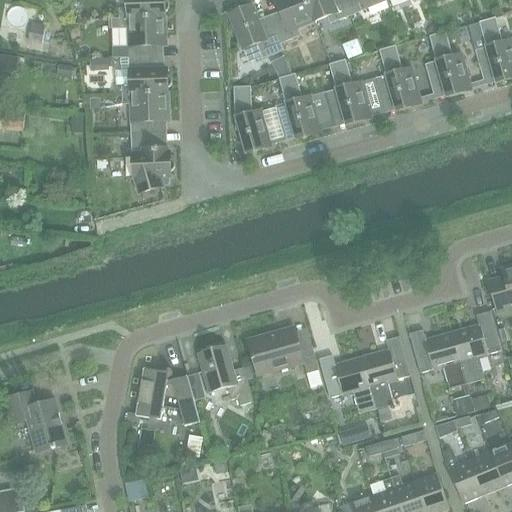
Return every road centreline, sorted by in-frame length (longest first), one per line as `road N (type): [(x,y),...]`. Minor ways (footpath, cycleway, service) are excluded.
road 1 (residential): [(511,93),(426,116),(388,142),(220,183),(192,157),(186,15),(193,0)]
road 2 (residential): [(117,358),(129,340),(300,288),(346,316),(440,286),(460,243),(511,229)]
road 3 (residential): [(110,511),(117,358)]
road 4 (residential): [(117,358),(82,350),(0,369)]
